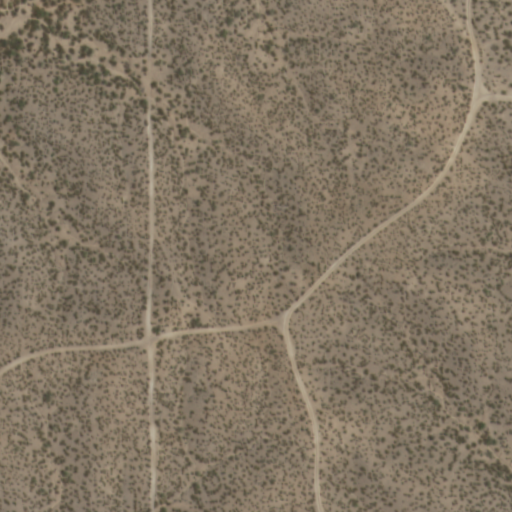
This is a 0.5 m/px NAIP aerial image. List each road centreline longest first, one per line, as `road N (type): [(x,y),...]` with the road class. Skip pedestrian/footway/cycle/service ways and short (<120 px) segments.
road 1 (track): [(314,511),(313,428),(279,315),(441,170),(474,102),(465,0)]
road 2 (track): [(150,511),(145,0)]
road 3 (track): [(0,368),(56,348),(279,315)]
